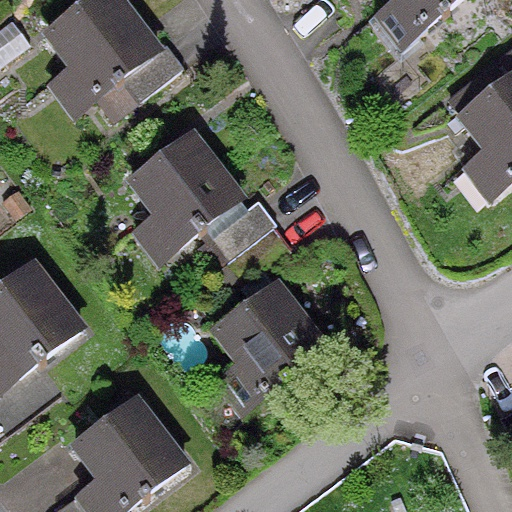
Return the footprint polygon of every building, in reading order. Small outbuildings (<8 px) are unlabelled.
[(134,110),(179,75),(162,53),(153,60),(107,0),(100,0),(44,44),(92,106),(110,92),(114,96),(120,92),(134,110)] [(464,0),(390,0),(419,36),(437,22),(440,26),(446,21),(443,17),(464,0)] [(511,83),(491,101),(477,83),(446,108),(460,125),(458,127),(507,189),(511,184),(511,83)] [(199,235),(236,207),(188,145),(127,191),(176,254),(193,240),(197,244),(203,240),(199,235)] [(207,246),(225,269),(268,235),(272,232),(254,209),(207,246)] [(287,259),(268,235),(225,269),(221,272),(240,296),(287,259)] [(28,275),(0,296),(0,445),(56,403),(32,371),(33,370),(37,374),(43,370),(39,365),(76,337),(28,275)] [(284,385),(321,356),(273,294),(212,341),(260,403),(278,390),(281,394),(287,389),(284,385)] [(133,410),(72,456),(114,511),(128,511),(138,505),(141,509),(147,505),(143,501),(180,472),(133,410)]
